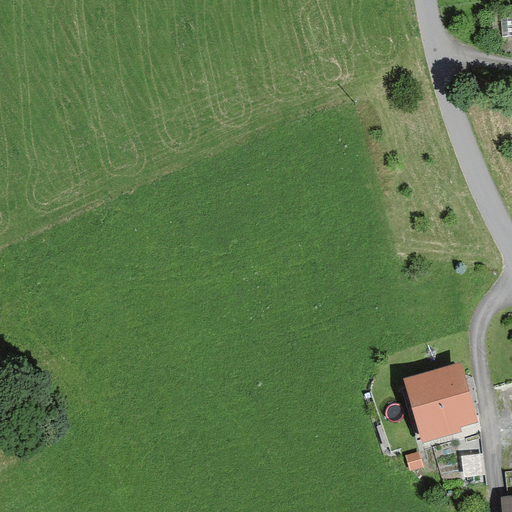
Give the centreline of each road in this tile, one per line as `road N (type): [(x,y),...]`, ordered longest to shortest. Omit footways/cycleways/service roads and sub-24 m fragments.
road 1 (residential): [(425,0),(449,106),(511,251)]
road 2 (track): [(497,511),(478,339),(486,311),(511,276)]
